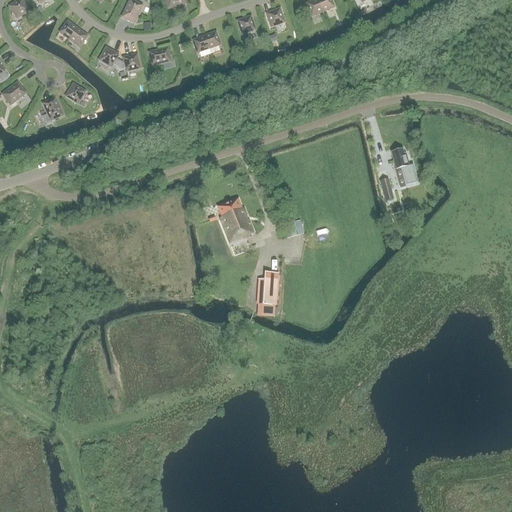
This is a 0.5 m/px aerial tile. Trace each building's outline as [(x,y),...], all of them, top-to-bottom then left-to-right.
[(29,12),(21,0),(19,0),(9,7),(17,19),(29,12)] [(122,18),(134,24),(142,6),(130,0),(122,18)] [(165,0),(168,9),(187,4),(185,0),(165,0)] [(311,17),(322,13),(317,0),(316,0),(306,5),(311,17)] [(330,0),(317,0),(322,13),(334,8),(330,0)] [(280,9),(266,14),(271,28),(284,23),(280,9)] [(251,17),(237,22),(242,36),(255,31),(251,17)] [(59,33),(69,41),(77,29),(67,22),(59,33)] [(87,37),(77,29),(69,41),(79,48),(87,37)] [(220,46),(216,33),(204,37),(209,50),(210,55),(220,52),(218,47),(220,46)] [(275,35),(269,37),(272,43),(277,41),(275,35)] [(204,37),(192,41),(197,54),(199,53),(201,59),(210,55),(209,50),(204,37)] [(113,66),(117,68),(120,63),(116,60),(118,56),(106,49),(99,61),(111,68),(113,66)] [(149,53),(152,67),(171,62),(167,49),(149,53)] [(122,59),(124,64),(123,64),(120,63),(117,68),(121,71),(125,70),(126,73),(140,69),(137,55),(122,59)] [(0,80),(2,83),(8,78),(4,73),(5,73),(0,66),(0,80)] [(26,94),(17,83),(2,95),(10,106),(26,94)] [(78,105),(85,92),(73,85),(65,97),(78,105)] [(63,116),(55,99),(42,104),(47,115),(42,117),(46,126),(51,124),(50,122),(63,116)] [(403,156),(402,152),(391,155),(396,172),(401,170),(406,188),(418,185),(413,166),(409,167),(405,156),(403,156)] [(395,204),(388,182),(381,184),(387,206),(395,204)] [(245,237),(254,234),(244,210),(242,211),(238,200),(218,209),(222,219),(220,220),(230,245),(246,238),(245,237)] [(275,220),(278,231),(286,229),(283,218),(275,220)] [(275,312),(277,276),(265,275),(265,282),(259,282),(257,314),(257,317),(275,318),(275,312)]
